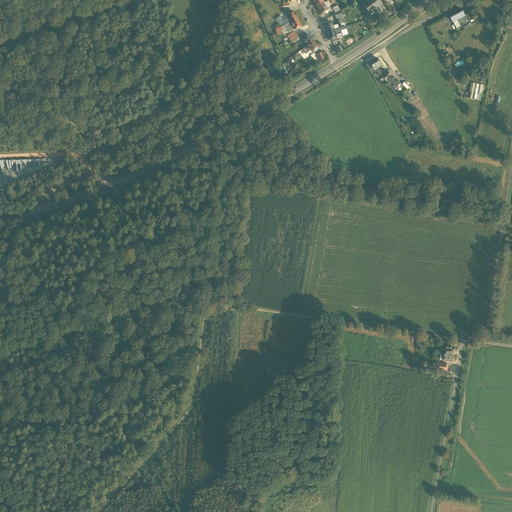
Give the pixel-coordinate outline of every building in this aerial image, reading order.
[(377,0),(373,0),(370,2),(376,9),(379,7),(378,6),(380,4),(381,4),(377,0)] [(373,11),(376,9),(370,2),(365,6),(369,13),(373,10),(373,11)] [(326,8),(324,4),(317,8),(322,15),(328,11),(326,8)] [(449,16),(453,23),(457,21),(464,17),(460,10),(449,16)] [(288,18),(290,23),(297,20),(294,13),(287,16),(288,18)] [(279,25),(281,28),(282,27),(284,26),(285,26),(281,22),(281,21),(283,19),(280,16),(274,20),(279,25)] [(457,21),(461,27),(470,22),(466,16),(464,17),(457,21)] [(297,20),(290,23),(294,30),(301,27),(297,20)] [(288,33),(294,30),(290,23),(285,26),(284,26),(288,33)] [(324,25),(327,33),(334,31),(333,26),(332,23),(330,23),(327,24),(324,25)] [(281,28),(279,25),(274,28),(277,35),(282,33),(281,31),(283,30),(282,27),(281,28)] [(337,38),(342,36),(341,31),(346,29),(345,27),(342,28),(339,29),(334,31),(337,38)] [(337,38),(334,31),(327,33),(329,40),(332,40),(337,38)] [(285,37),(287,41),(296,35),(294,32),(285,37)] [(298,39),(296,35),(287,41),(290,44),(298,39)] [(302,39),(307,46),(313,41),(307,35),(302,39)] [(307,46),(311,50),(312,52),(318,47),(313,41),(307,46)] [(342,45),(334,49),(337,54),(345,49),(342,45)] [(306,54),(311,50),(307,46),(302,50),(306,54)] [(316,55),(320,62),(327,58),(323,51),(316,55)] [(373,70),(374,71),(377,69),(381,67),(377,59),(370,63),(369,64),(373,70)] [(374,71),(382,78),(385,75),(377,69),(374,71)] [(396,89),(401,84),(387,72),(385,75),(382,78),(389,84),(396,89)] [(464,98),(480,101),(483,86),(468,83),(464,98)] [(446,347),(445,355),(444,360),(444,361),(452,362),(454,348),(446,347)] [(435,372),(447,373),(448,364),(436,362),(436,364),(433,363),(432,371),(435,372)]
